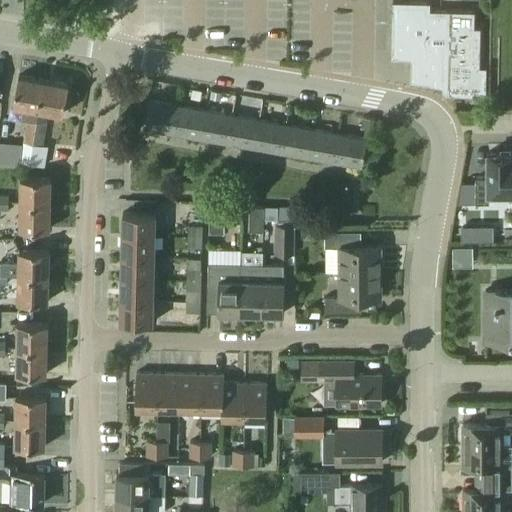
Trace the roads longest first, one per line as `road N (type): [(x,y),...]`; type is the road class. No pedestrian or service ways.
road 1 (residential): [(420,336),(445,143),(429,117),(115,54)]
road 2 (residential): [(86,340),(420,336)]
road 3 (residential): [(86,340),(91,143),(115,54)]
road 4 (residential): [(87,511),(86,340)]
road 5 (residential): [(422,511),(421,376)]
